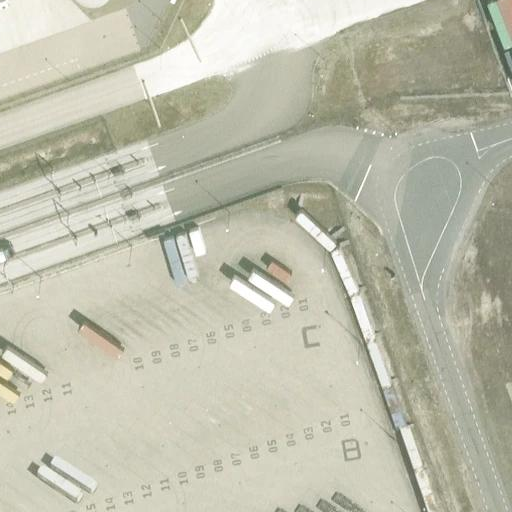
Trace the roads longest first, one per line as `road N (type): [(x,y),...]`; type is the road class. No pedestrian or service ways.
road 1 (unclassified): [(420,292),(471,177),(466,160),(455,147),(422,152),(398,165),(385,195)]
road 2 (unclassified): [(496,511),(420,292)]
road 3 (unknown): [(0,61),(118,24),(153,0)]
